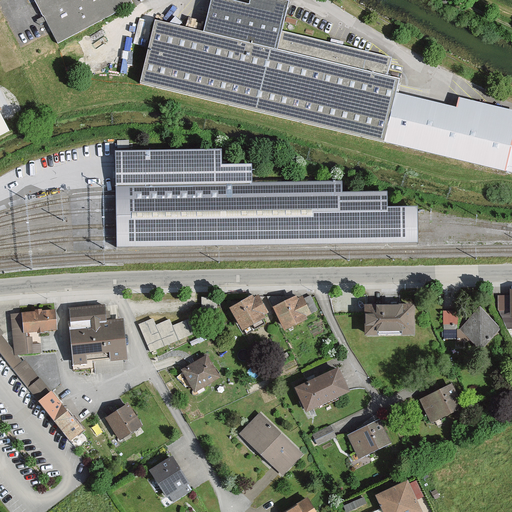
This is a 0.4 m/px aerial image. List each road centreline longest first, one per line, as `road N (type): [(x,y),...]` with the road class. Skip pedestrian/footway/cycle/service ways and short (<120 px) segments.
road 1 (residential): [(511,274),(117,280)]
road 2 (residential): [(228,511),(138,348),(117,280)]
road 3 (unknown): [(0,386),(66,482),(41,502),(0,461)]
road 4 (residential): [(315,0),(448,89)]
